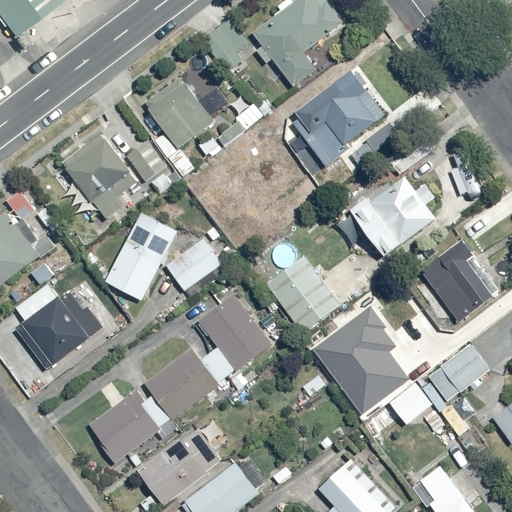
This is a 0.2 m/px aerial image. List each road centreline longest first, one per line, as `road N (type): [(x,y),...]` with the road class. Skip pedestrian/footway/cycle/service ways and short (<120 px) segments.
road 1 (residential): [(0,127),(168,0)]
road 2 (residential): [(511,125),(414,0)]
